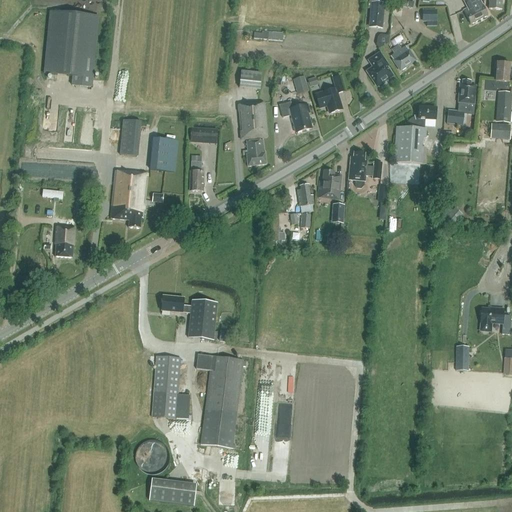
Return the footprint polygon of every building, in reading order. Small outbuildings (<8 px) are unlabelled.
[(467,9),(463,11),(471,25),(488,16),(479,0),(466,0),(463,2),(467,9)] [(489,0),(489,10),(501,11),(501,0),(489,0)] [(368,29),(382,30),(385,4),(370,3),(368,29)] [(436,10),(422,10),(422,22),(426,22),(436,22),(436,10)] [(71,86),(90,88),(96,17),(50,13),(44,74),(72,77),(71,86)] [(282,41),(283,33),(262,31),(261,34),(255,33),(254,39),(282,41)] [(378,44),(389,46),(391,36),(380,34),(378,44)] [(403,70),(405,69),(406,67),(415,61),(406,47),(401,50),(399,45),(391,50),(394,54),(391,57),(400,71),(402,70),(403,70)] [(381,54),(369,61),(374,68),(367,72),(377,87),(378,87),(379,88),(384,84),(384,83),(393,77),(387,68),(389,67),(381,54)] [(497,64),(495,82),(502,83),(502,89),(507,89),(508,83),(509,83),(510,65),(497,64)] [(240,87),(262,90),(264,73),(243,70),(240,87)] [(298,95),(309,92),(304,77),(293,81),(298,95)] [(336,89),(321,94),(315,95),(320,109),(327,106),(330,114),(342,110),(337,94),(344,92),(340,77),(332,79),(336,89)] [(318,86),(315,78),(307,80),(310,88),(318,86)] [(474,104),(475,87),(470,86),(470,82),(463,81),(462,91),(459,91),(458,103),(460,103),(460,105),(467,106),(467,104),(474,104)] [(480,101),(487,101),(488,81),(480,81),(480,101)] [(495,123),(510,124),(511,94),(511,93),(498,92),(495,123)] [(241,140),(252,139),(252,142),(247,143),(248,151),(243,152),(243,156),(247,156),(248,167),(266,165),(265,153),(264,153),(263,141),(256,142),(256,139),(267,138),(264,103),(238,106),(241,140)] [(296,133),(312,129),(308,114),(310,113),(308,105),(293,109),(291,103),(279,106),(283,118),(291,116),(296,133)] [(397,128),(394,163),(420,165),(422,138),(425,138),(426,130),(424,130),(425,120),(435,121),(436,109),(419,108),(418,119),(415,118),(415,117),(414,117),(414,119),(411,120),(409,123),(407,126),(406,129),(397,128)] [(448,111),(446,125),(463,126),(464,113),(448,111)] [(140,156),(142,121),(123,120),(121,155),(140,156)] [(503,125),(495,125),(494,140),(503,140),(503,125)] [(216,145),(217,130),(191,128),(190,143),(216,145)] [(153,140),(150,171),(174,173),(177,142),(153,140)] [(348,181),(355,181),(354,186),(356,189),(360,190),(363,187),(364,182),(365,182),(365,176),(372,177),(372,179),(380,180),(382,164),(374,163),(373,168),(366,167),(367,162),(363,162),(364,155),(354,154),(353,161),(350,161),(348,181)] [(202,192),(203,182),(205,182),(205,173),(201,173),(201,157),(191,157),(191,173),(190,173),(189,184),(190,184),(190,192),(202,192)] [(140,230),(141,222),(141,219),(144,219),(149,174),(116,171),(111,219),(129,221),(128,228),(140,230)] [(320,182),(318,198),(330,200),(330,199),(337,200),(338,188),(340,188),(341,177),(336,176),(334,174),(334,172),(324,171),(323,182),(320,182)] [(79,185),(78,197),(86,198),(87,185),(79,185)] [(310,197),(309,186),(300,187),(301,191),(298,192),(300,208),(301,214),(313,213),(313,206),(314,206),(313,196),(310,197)] [(379,187),(378,202),(386,203),(388,188),(379,187)] [(162,203),(162,195),(153,195),(152,203),(162,203)] [(334,205),(333,219),(343,219),(344,205),(334,205)] [(450,227),(450,228),(451,227),(458,219),(449,210),(444,216),(446,219),(444,222),(450,227)] [(291,226),(298,225),(296,215),(290,216),(291,226)] [(300,229),(310,230),(311,217),(310,217),(310,216),(302,215),(300,229)] [(272,242),(279,242),(279,243),(284,243),(284,234),(281,234),(281,218),(272,218),(272,234),(272,242)] [(55,258),(72,259),(73,247),(74,229),(56,228),(55,245),(56,245),(55,258)] [(161,312),(182,314),(182,313),(191,314),(188,339),(213,341),(217,304),(192,301),(191,307),(183,306),(184,299),(163,297),(161,312)] [(511,320),(510,320),(510,322),(503,321),(504,310),(496,309),(496,310),(482,309),(480,333),(492,334),(492,324),(502,325),(502,335),(510,336),(511,320)] [(455,372),(468,372),(469,348),(455,347),(455,372)] [(232,450),(243,362),(198,356),(196,370),(211,372),(202,447),(232,450)] [(190,397),(178,396),(181,360),(157,358),(152,418),(176,420),(192,421),(192,416),(189,416),(190,397)] [(171,458),(172,455),(171,452),(170,448),(168,445),(166,442),(163,440),(161,439),(157,439),(155,438),(151,439),(149,440),(146,441),(144,443),(142,446),(140,449),(139,452),(139,455),(140,458),(141,461),(143,465),(144,467),(147,468),(150,470),(154,471),(157,471),(161,470),(164,469),(167,466),(169,463),(171,460),(171,458)] [(196,506),(198,483),(153,479),(151,501),(196,506)]
